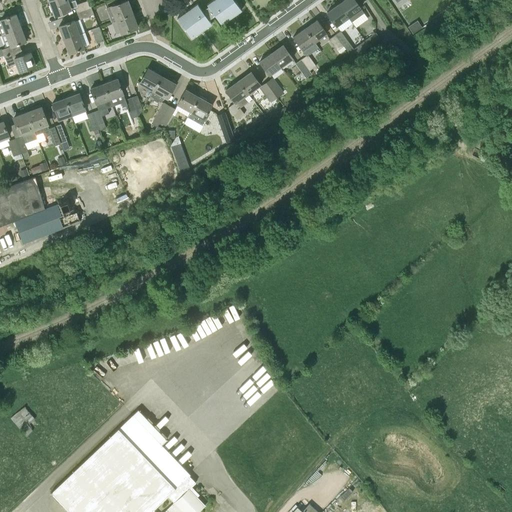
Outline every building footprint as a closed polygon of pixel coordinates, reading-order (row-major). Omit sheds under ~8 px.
[(77,12),(91,7),(88,0),(77,5),(75,0),(68,3),(66,0),(52,0),(49,1),(55,15),(75,7),(77,12)] [(242,10),(236,2),(234,0),(213,0),(207,5),(210,9),(207,11),(212,18),(215,15),(221,25),(242,10)] [(364,13),(360,8),(354,0),(344,0),(339,4),(348,17),(352,22),(364,13)] [(117,20),(132,14),(127,1),(106,9),(111,22),(117,20)] [(212,18),(207,11),(204,13),(197,4),(177,18),(192,39),(212,24),(209,20),(212,18)] [(336,26),(348,17),(339,4),(327,13),(336,26)] [(91,7),(77,12),(79,19),(94,14),(91,7)] [(6,33),(21,28),(16,14),(0,20),(6,33)] [(122,33),(137,27),(132,14),(117,20),(122,33)] [(64,39),(79,34),(74,20),(59,26),(64,39)] [(305,29),(315,42),(327,33),(317,20),(305,29)] [(99,26),(92,29),(97,43),(104,40),(99,26)] [(10,46),(1,49),(4,56),(18,50),(16,45),(26,41),(21,28),(6,33),(10,46)] [(302,51),(315,42),(305,29),(293,37),(302,51)] [(353,58),(358,55),(354,49),(349,42),(344,35),(340,31),(335,35),(343,46),(353,58)] [(369,46),(370,47),(380,39),(376,32),(365,40),(369,46)] [(69,53),(84,48),(79,34),(64,39),(69,53)] [(337,51),(343,46),(335,35),(329,39),(337,51)] [(362,52),(369,46),(365,40),(358,45),(362,52)] [(271,53),(280,67),(292,58),(283,45),(271,53)] [(35,66),(30,52),(21,56),(18,50),(4,56),(8,68),(17,65),(19,72),(35,66)] [(269,75),(280,67),(271,53),(259,62),(269,75)] [(316,66),(311,59),(308,55),(301,59),(309,71),(310,70),(316,66)] [(312,74),(309,71),(301,59),(295,64),(306,78),(312,74)] [(154,90),(161,76),(148,69),(140,83),(154,90)] [(248,94),(260,85),(251,72),(238,81),(248,94)] [(167,98),(175,84),(161,76),(154,90),(150,96),(161,102),(165,96),(167,98)] [(283,93),(276,83),(272,78),(266,82),(277,97),(283,93)] [(117,79),(104,84),(112,106),(121,103),(123,107),(127,105),(130,112),(129,113),(131,119),(138,116),(131,97),(125,100),(123,94),(117,79)] [(248,94),(238,81),(226,90),(235,102),(228,107),(237,119),(244,114),(240,108),(247,102),(243,97),(248,94)] [(271,101),(277,97),(266,82),(261,86),(271,101)] [(100,111),(112,106),(104,84),(90,89),(96,104),(98,110),(92,112),(98,125),(104,122),(100,111)] [(185,90),(176,107),(175,109),(172,114),(175,116),(178,111),(188,116),(189,115),(191,111),(198,97),(185,90)] [(66,98),(72,115),(85,110),(79,93),(66,98)] [(137,95),(131,97),(138,116),(142,109),(137,95)] [(204,117),(212,105),(198,97),(191,111),(189,115),(188,116),(187,117),(203,126),(207,119),(204,117)] [(59,120),(72,115),(66,98),(52,103),(59,120)] [(160,122),(169,106),(164,103),(152,124),(157,127),(160,122)] [(166,125),(168,121),(172,114),(175,109),(169,106),(160,122),(166,125)] [(41,107),(27,113),(33,129),(34,129),(36,135),(39,142),(46,140),(45,137),(50,135),(55,146),(60,143),(54,126),(49,128),(41,107)] [(99,129),(98,125),(92,112),(86,114),(93,131),(98,129),(99,129)] [(16,124),(10,126),(15,139),(21,153),(22,153),(24,159),(30,157),(27,151),(27,150),(39,145),(39,142),(36,135),(34,129),(33,129),(27,113),(14,118),(16,124)] [(216,116),(226,144),(235,141),(225,113),(216,116)] [(3,122),(0,122),(0,148),(9,145),(8,142),(10,141),(8,137),(3,122)] [(99,129),(100,131),(106,128),(104,122),(98,125),(98,127),(99,129)] [(54,126),(60,143),(61,143),(66,141),(67,141),(61,124),(54,126)] [(176,137),(175,139),(170,146),(171,147),(180,143),(178,136),(176,137)] [(10,141),(8,142),(9,145),(13,156),(14,156),(15,160),(22,158),(21,154),(21,153),(15,139),(10,141)] [(56,159),(59,166),(65,164),(62,156),(56,159)] [(191,172),(186,157),(176,161),(176,163),(181,175),(191,172)] [(39,164),(41,170),(48,168),(45,161),(39,164)] [(19,171),(22,178),(28,175),(26,168),(19,171)] [(35,177),(0,189),(0,226),(14,220),(23,243),(78,222),(74,211),(70,200),(56,205),(45,209),(35,177)] [(40,424),(24,406),(10,418),(26,437),(40,424)] [(197,511),(205,505),(197,496),(199,494),(192,486),(196,483),(140,422),(133,415),(51,493),(69,511),(197,511)]
